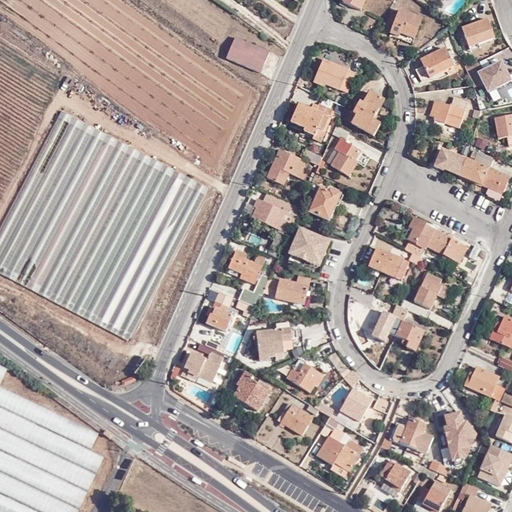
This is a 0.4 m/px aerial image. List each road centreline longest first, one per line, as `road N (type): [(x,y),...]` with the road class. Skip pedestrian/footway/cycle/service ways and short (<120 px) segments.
road 1 (residential): [(507,229),(446,365),(427,381),(392,382),(354,353),(338,297),(389,175)]
road 2 (residential): [(312,20),(151,388)]
road 3 (unclassified): [(151,388),(352,511)]
road 4 (residential): [(389,175),(407,107),(399,78),(381,56),(312,20)]
road 5 (primary): [(85,400),(255,511)]
road 6 (primary): [(279,511),(155,426)]
road 7 (residential): [(389,175),(507,229)]
road 8 (primary): [(101,394),(0,327)]
